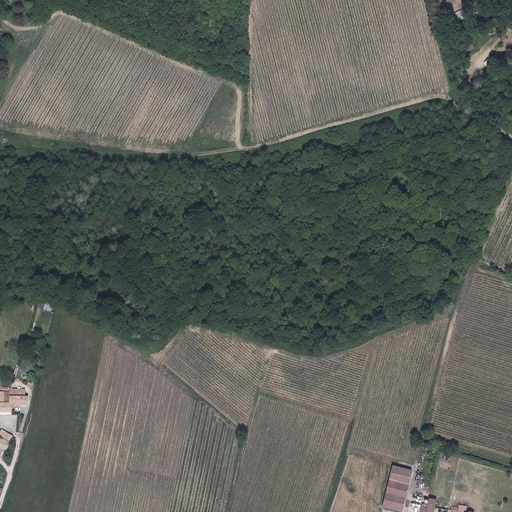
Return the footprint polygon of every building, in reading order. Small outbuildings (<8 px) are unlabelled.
[(471,39),(461,44),(466,53),(476,48),(471,39)] [(26,391),(0,392),(0,412),(13,412),(12,404),(28,404),(28,398),(26,398),(26,391)] [(10,442),(13,437),(6,433),(3,438),(10,442)] [(392,480),(410,484),(413,472),(395,467),(392,480)] [(410,484),(392,480),(388,493),(406,498),(410,484)] [(385,505),(403,510),(406,498),(388,493),(385,505)] [(473,511),(472,511),(471,511),(469,511),(468,511),(434,511),(436,507),(438,501),(430,499),(428,505),(422,504),(420,511),(473,511)]
